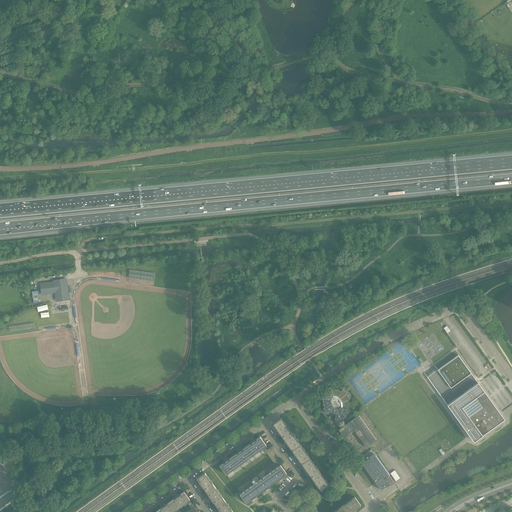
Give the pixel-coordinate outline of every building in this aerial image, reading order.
[(55,293),(56,301),(69,299),(67,287),(66,287),(66,284),(67,284),(66,280),(54,281),(54,282),(41,284),(42,294),(55,293)] [(435,365),(424,373),(469,436),(474,442),(504,419),(500,414),(500,413),(458,355),(438,370),(435,365)] [(335,419),(334,419),(336,419),(338,420),(339,420),(341,419),(342,419),(344,419),(345,418),(346,417),(345,416),(346,415),(347,415),(348,414),(348,413),(349,412),(349,411),(350,411),(350,410),(349,410),(349,409),(349,407),(349,406),(349,405),(349,404),(349,403),(349,401),(348,400),(350,400),(350,398),(349,397),(348,395),(347,394),(347,393),(347,394),(348,393),(346,392),(345,391),(344,390),(342,389),(341,391),(340,391),(339,390),(338,390),(337,389),(336,389),(334,389),(333,389),(332,389),(332,387),(331,387),(330,387),(329,388),(328,388),(327,389),(326,389),(325,390),(325,391),(325,390),(326,391),(325,392),(324,393),(323,393),(323,394),(322,395),(322,396),(322,397),(322,399),(322,400),(322,399),(323,399),(323,400),(323,401),(323,402),(323,403),(323,405),(323,406),(324,407),(324,408),(323,408),(324,410),(325,411),(326,413),(327,414),(328,414),(330,411),(332,412),(334,413),(336,414),(335,419)] [(338,430),(344,438),(354,431),(366,447),(376,440),(359,415),(338,430)] [(277,429),(282,437),(291,431),(281,418),(273,423),(277,429)] [(291,431),(282,437),(292,451),(300,445),(291,431)] [(247,447),(252,455),(266,445),(260,437),(254,441),(252,442),(252,443),(247,447)] [(292,451),(302,464),(310,458),(300,445),(292,451)] [(233,456),(239,464),(252,455),(247,447),(241,451),(241,450),(239,452),(233,456)] [(377,484),(381,490),(387,486),(388,487),(390,485),(394,483),(374,454),(369,457),(370,458),(368,459),(362,463),(377,485),(377,484)] [(239,464),(233,456),(228,460),(227,460),(225,461),(226,462),(220,466),(226,474),(239,464)] [(302,464),(311,477),(319,471),(310,458),(302,464)] [(0,507),(3,505),(4,506),(6,504),(5,504),(10,500),(11,501),(13,499),(12,499),(17,495),(18,496),(19,495),(19,494),(13,485),(14,485),(14,484),(8,476),(7,477),(6,475),(6,474),(0,465),(0,507)] [(267,475),(273,483),(279,479),(279,480),(281,478),(280,478),(286,474),(280,465),(267,475)] [(390,473),(396,482),(401,478),(395,470),(390,473)] [(319,471),(311,477),(317,485),(321,491),(329,485),(319,471)] [(202,486),(206,492),(214,486),(205,473),(197,478),(201,484),(200,485),(202,487),(202,486)] [(254,485),(260,493),(265,489),(266,489),(267,488),(267,487),(273,483),(267,475),(254,485)] [(260,493),(254,485),(240,494),(246,502),(252,498),(252,499),(254,497),(260,493)] [(214,486),(206,492),(210,497),(210,498),(211,500),(212,499),(216,505),(224,499),(214,486)] [(170,502),(176,510),(190,500),(184,492),(178,496),(176,497),(170,502)] [(341,506),(345,511),(350,511),(361,505),(355,497),(341,506)] [(233,511),(224,499),(216,505),(220,511),(219,511),(233,511)] [(157,511),(172,511),(176,510),(170,502),(165,506),(164,505),(162,506),(163,507),(157,511)]
